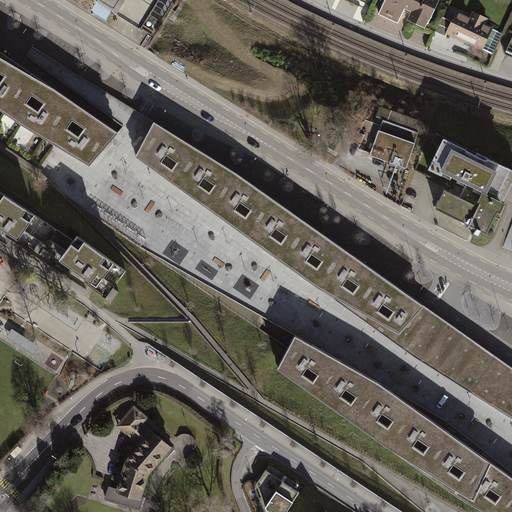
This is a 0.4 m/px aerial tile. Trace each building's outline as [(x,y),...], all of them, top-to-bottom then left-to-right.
[(174,0),(92,0),(95,1),(109,10),(127,21),(153,36),(174,0)] [(439,0),(388,0),(381,14),(400,23),(407,7),(413,9),(409,18),(427,27),(439,0)] [(454,7),(442,30),(483,52),(495,29),(487,25),(490,19),(475,11),(472,17),(454,7)] [(0,97),(19,64),(0,50),(0,97)] [(60,91),(19,64),(0,97),(0,107),(35,131),(60,91)] [(117,129),(60,91),(35,131),(55,143),(88,163),(117,129)] [(385,121),(389,110),(379,106),(374,117),(385,121)] [(422,122),(389,110),(385,121),(419,132),(422,122)] [(399,166),(407,168),(415,144),(419,132),(415,131),(385,121),(380,119),(380,121),(378,125),(376,130),(373,139),(372,142),(371,146),(368,154),(368,155),(391,163),(399,166)] [(196,148),(150,121),(132,154),(173,182),(196,148)] [(331,148),(339,153),(347,139),(339,134),(331,148)] [(511,185),(511,168),(442,135),(426,170),(464,188),(460,196),(477,205),(483,192),(504,202),(511,185)] [(219,163),(196,148),(173,182),(196,199),(209,208),(232,172),(219,163)] [(245,181),(232,172),(209,208),(223,216),(247,233),(269,197),(245,181)] [(460,196),(443,188),(433,208),(467,224),(477,205),(460,196)] [(0,196),(0,228),(18,240),(32,219),(24,214),(29,206),(7,191),(2,198),(0,196)] [(504,202),(483,192),(477,205),(467,224),(485,233),(496,210),(499,212),(504,202)] [(292,213),(269,197),(247,233),(268,249),(280,258),(304,222),(292,213)] [(320,233),(304,222),(280,258),(297,270),(320,286),(344,250),(320,233)] [(72,239),(58,259),(92,283),(100,272),(105,276),(111,267),(103,261),(109,254),(87,238),(82,246),(72,239)] [(370,269),(344,250),(320,286),(364,312),(369,305),(377,292),(386,279),(370,269)] [(399,332),(422,305),(386,279),(377,292),(369,305),(364,312),(399,332)] [(477,395),(501,361),(475,343),(447,323),(422,305),(399,332),(364,312),(320,286),(321,288),(361,316),(410,351),(450,378),(477,395)] [(321,401),(346,365),(292,334),(285,348),(275,368),(321,401)] [(511,368),(501,361),(477,395),(511,416),(511,368)] [(358,427),(383,388),(346,365),(321,401),(358,427)] [(394,452),(420,413),(383,388),(358,427),(394,452)] [(157,465),(176,443),(147,422),(151,416),(135,404),(117,425),(140,440),(129,455),(124,467),(118,488),(111,485),(107,499),(142,510),(149,478),(157,465)] [(450,446),(456,438),(420,413),(394,452),(431,478),(450,446)] [(470,503),(493,464),(456,438),(450,446),(431,478),(470,503)] [(21,449),(18,446),(10,454),(14,457),(21,449)] [(483,511),(511,511),(511,477),(493,464),(470,503),(483,511)] [(286,511),(300,492),(265,469),(261,476),(256,483),(265,510),(268,511),(286,511)] [(38,488),(31,496),(34,499),(42,491),(38,488)]
